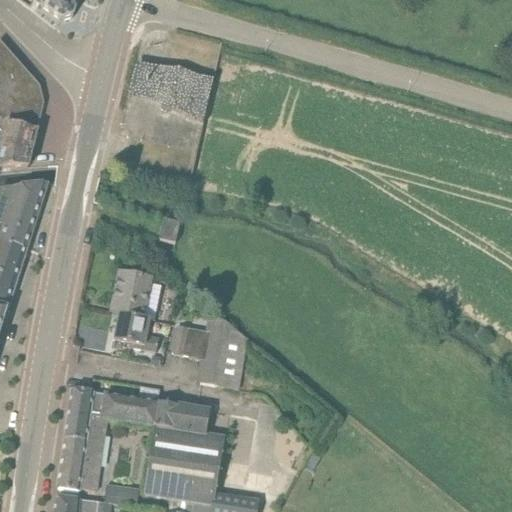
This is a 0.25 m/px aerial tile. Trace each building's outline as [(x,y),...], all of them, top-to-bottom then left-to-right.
[(34,0),(33,3),(61,22),(72,18),(77,0),(34,0)] [(0,172),(27,170),(43,105),(39,88),(0,43),(0,172)] [(161,108),(169,73),(138,68),(136,68),(129,97),(131,99),(161,108)] [(169,73),(161,108),(162,112),(166,113),(168,110),(202,127),(213,82),(212,82),(199,79),(186,74),(179,71),(169,73)] [(0,243),(26,252),(46,186),(15,189),(0,190),(0,243)] [(163,223),(159,242),(175,246),(179,227),(163,223)] [(0,310),(6,313),(26,252),(0,243),(0,310)] [(151,287),(152,282),(119,275),(113,303),(122,305),(119,317),(150,324),(154,325),(161,289),(151,287)] [(247,342),(208,313),(205,334),(176,329),(170,356),(200,362),(196,385),(238,394),(247,342)] [(119,317),(114,342),(130,345),(129,351),(155,356),(159,341),(147,339),(150,324),(119,317)] [(160,360),(152,358),(150,366),(159,368),(160,360)] [(158,393),(138,390),(136,403),(156,405),(158,393)] [(154,432),(158,406),(105,398),(94,396),(94,395),(72,392),(64,442),(86,445),(89,420),(101,421),(107,422),(107,424),(153,432),(154,432)] [(191,506),(190,511),(257,511),(260,495),(216,488),(224,442),(231,443),(229,453),(250,457),(256,422),(210,414),(210,412),(177,407),(176,409),(158,406),(154,432),(153,432),(143,499),(191,506)] [(96,495),(107,424),(107,422),(101,421),(89,420),(86,445),(64,442),(57,491),(80,495),(80,493),(96,495)] [(136,510),(139,492),(106,488),(103,506),(111,507),(136,510)] [(56,500),(54,511),(110,511),(111,507),(103,506),(80,503),(56,500)]
